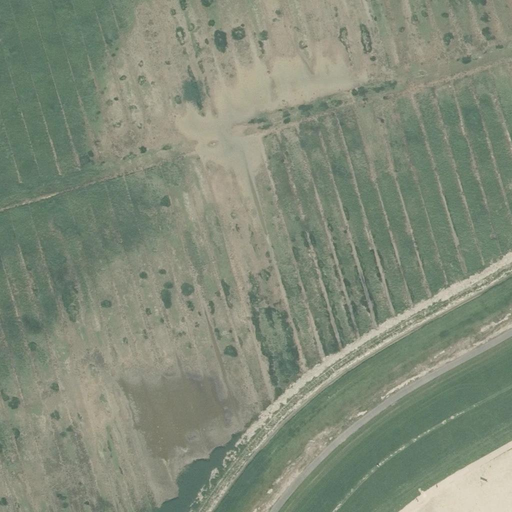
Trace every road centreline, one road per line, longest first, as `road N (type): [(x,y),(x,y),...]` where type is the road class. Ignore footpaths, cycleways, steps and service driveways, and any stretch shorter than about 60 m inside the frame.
road 1 (track): [(511,321),(377,402),(326,442),(263,511)]
road 2 (track): [(511,433),(391,511)]
